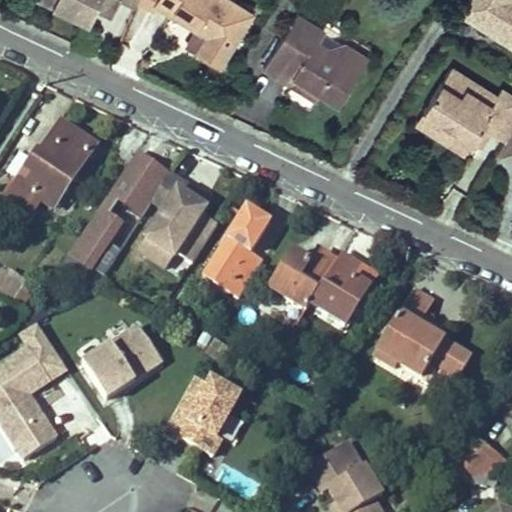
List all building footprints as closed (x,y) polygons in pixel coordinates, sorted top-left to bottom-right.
[(39,0),(58,9),(60,5),(69,9),(67,13),(88,23),(95,8),(111,16),(118,0),(39,0)] [(158,0),(137,0),(154,8),(158,0)] [(210,30),(197,50),(219,63),(250,12),(231,0),(161,0),(173,7),(171,11),(197,27),(199,23),(210,30)] [(511,0),(464,0),(457,11),(511,45),(511,0)] [(69,9),(60,5),(58,9),(67,13),(69,9)] [(296,13),(290,23),(318,40),(324,30),(296,13)] [(320,93),(338,104),(368,57),(344,42),(328,46),(318,40),(290,23),(263,67),(288,83),(292,76),(301,82),(304,93),(316,100),(320,93)] [(511,126),(511,96),(500,89),(495,96),(450,67),(422,110),(453,130),(451,133),(468,143),(470,139),(480,124),(487,128),(504,139),(511,126)] [(292,76),(288,83),(304,93),(301,82),(292,76)] [(453,130),(422,110),(418,118),(465,148),(468,143),(451,133),(453,130)] [(14,182),(0,203),(27,221),(40,201),(54,210),(96,147),(78,135),(60,124),(36,161),(33,159),(17,184),(14,182)] [(477,143),(487,128),(480,124),(470,139),(477,143)] [(492,157),(511,149),(511,126),(504,139),(492,157)] [(240,299),(263,263),(251,255),(270,224),(259,217),(247,209),(227,240),(232,242),(231,243),(229,246),(224,245),(204,276),(240,299)] [(99,266),(108,272),(118,256),(99,245),(90,260),(99,266)] [(271,292),(306,314),(310,307),(332,270),(336,264),(322,255),(314,268),(311,273),(305,270),(309,264),(293,255),(271,292)] [(332,270),(310,307),(345,328),(368,291),(353,282),(349,287),(344,284),(347,278),(355,266),(340,257),(336,264),(332,270)] [(314,268),(309,264),(305,270),(311,273),(314,268)] [(91,279),(100,284),(108,272),(99,266),(91,279)] [(0,274),(0,297),(9,303),(24,282),(4,269),(0,274)] [(353,282),(347,278),(344,284),(349,287),(353,282)] [(397,366),(421,381),(431,364),(458,381),(470,361),(443,344),(418,329),(423,321),(433,305),(414,293),(374,358),(395,371),(397,366)] [(447,337),(423,321),(418,329),(443,344),(447,337)] [(77,368),(105,408),(164,368),(136,327),(77,368)] [(50,384),(28,351),(0,369),(0,427),(23,463),(44,450),(56,442),(31,403),(27,406),(24,401),(28,398),(50,384)] [(212,464),(243,402),(194,377),(163,439),(212,464)] [(472,436),(445,473),(460,479),(485,446),(472,436)] [(485,446),(460,479),(489,478),(503,460),(485,446)] [(380,511),(374,503),(383,497),(365,468),(356,473),(341,448),(307,469),(323,495),(328,491),(336,505),(341,511),(380,511)]
